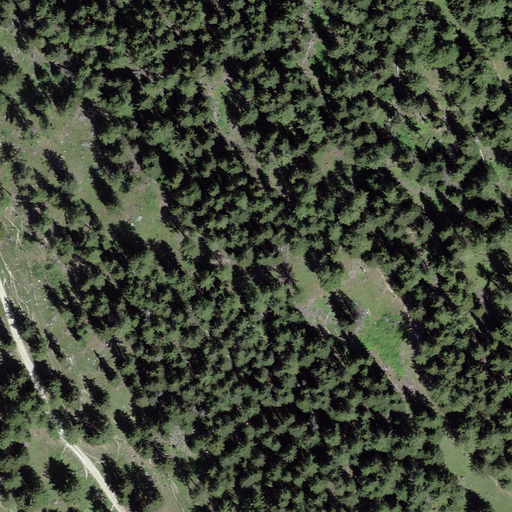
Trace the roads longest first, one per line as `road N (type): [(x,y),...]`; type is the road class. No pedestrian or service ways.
road 1 (unclassified): [(122,511),(47,405)]
road 2 (track): [(47,405),(0,287)]
